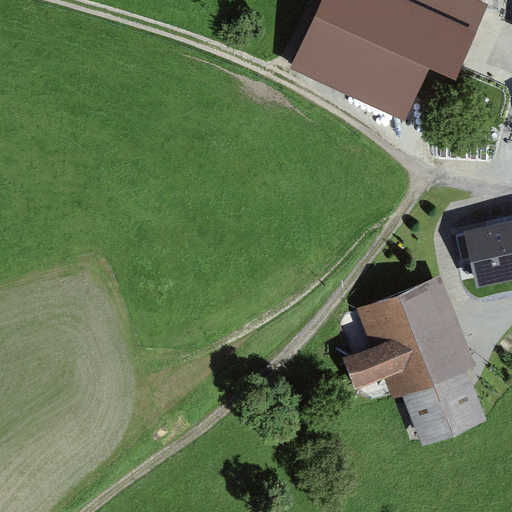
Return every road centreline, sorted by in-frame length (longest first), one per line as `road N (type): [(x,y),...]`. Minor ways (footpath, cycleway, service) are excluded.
road 1 (track): [(57,0),(288,80),(436,173),(508,191),(511,144)]
road 2 (track): [(96,511),(334,306),(436,173)]
road 3 (track): [(511,308),(472,309),(444,245),(450,222),(511,191)]
